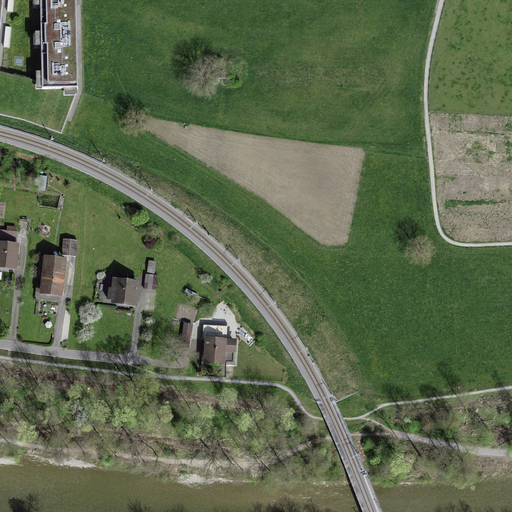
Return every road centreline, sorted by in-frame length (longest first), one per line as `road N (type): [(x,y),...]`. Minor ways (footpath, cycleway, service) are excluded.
road 1 (track): [(0,440),(267,463),(310,439),(402,432),(465,451),(511,453)]
road 2 (track): [(511,248),(458,248),(437,227),(425,103),(441,0)]
road 3 (residential): [(0,343),(151,361)]
